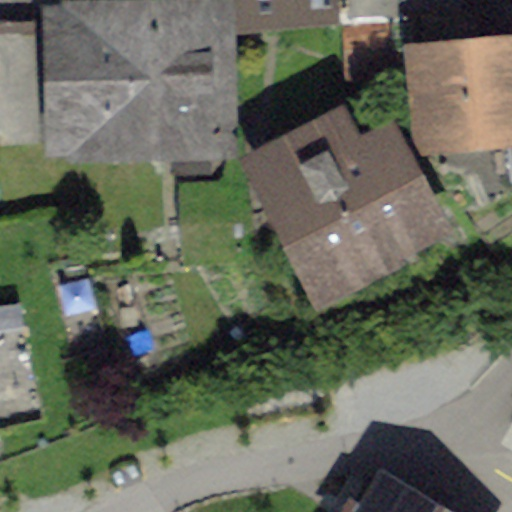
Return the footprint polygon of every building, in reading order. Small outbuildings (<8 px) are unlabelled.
[(348,0),(237,0),(239,21),(349,16),(348,0)] [(396,13),(395,0),(348,0),(349,16),(396,13)] [(177,2),(178,20),(70,22),(71,133),(218,131),(216,22),(222,22),(222,1),(177,2)] [(0,24),(0,144),(40,141),(35,24),(0,24)] [(351,25),(352,70),(383,69),(381,24),(351,25)] [(511,50),(412,56),(417,149),(511,144),(511,50)] [(279,154),(298,190),(287,196),(329,275),(423,222),(383,145),(357,158),(339,122),(260,161),(262,163),(279,154)] [(190,192),(195,255),(257,250),(251,197),(190,192)] [(0,310),(0,427),(42,418),(16,308),(0,310)] [(415,511),(383,494),(372,511),(415,511)]
